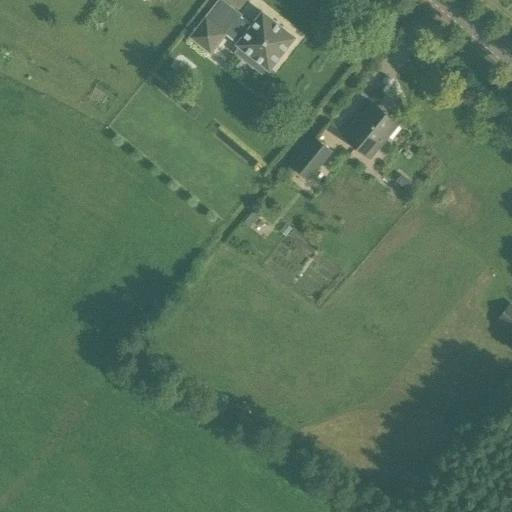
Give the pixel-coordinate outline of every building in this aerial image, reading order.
[(270,68),(295,36),(263,11),(238,43),(270,68)] [(211,51),(227,31),(207,16),(191,36),(211,51)] [(399,121),(375,101),(364,114),(363,113),(345,134),(370,155),(399,121)] [(309,180),(333,151),(315,136),(291,165),(309,180)] [(511,330),(511,302),(497,319),(511,330)]
